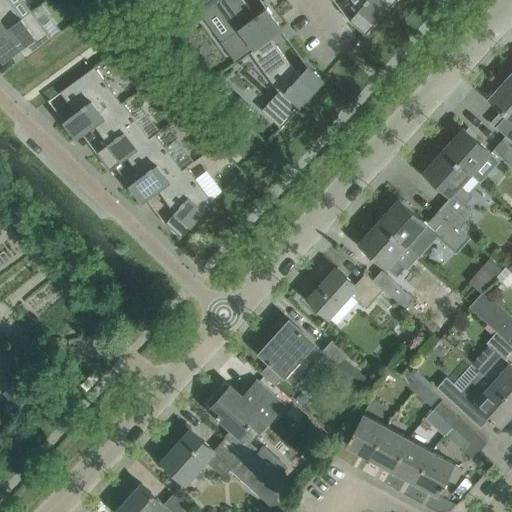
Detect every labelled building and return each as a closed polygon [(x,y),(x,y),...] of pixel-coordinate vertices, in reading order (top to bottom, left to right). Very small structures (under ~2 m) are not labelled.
[(22,17),(9,0),(0,0),(0,34),(32,11),(32,10),(22,17)] [(255,14),(245,0),(194,0),(188,5),(199,20),(218,6),(236,30),(222,40),(235,58),(234,58),(237,61),(250,52),(250,51),(270,36),(271,37),(282,28),(280,24),(267,7),(260,12),(259,11),(255,14)] [(352,0),(359,9),(350,20),(363,32),(365,34),(395,0),(352,0)] [(26,57),(52,38),(32,11),(0,34),(0,54),(4,59),(19,48),(26,57)] [(270,36),(250,51),(250,52),(279,90),(262,109),(281,127),(324,79),(321,77),(308,65),(299,75),(271,37),(270,36)] [(121,102),(95,65),(60,91),(76,111),(64,120),(75,134),(74,134),(76,137),(94,124),(124,102),(123,101),(121,102)] [(216,75),(206,82),(213,89),(220,79),(216,75)] [(153,78),(137,90),(144,100),(162,87),(153,78)] [(511,80),(509,78),(490,98),(491,99),(492,99),(508,113),(496,126),(511,140),(511,80)] [(149,137),(124,102),(94,124),(109,143),(97,152),(108,166),(107,166),(109,169),(127,156),(156,134),(156,133),(149,137)] [(185,112),(176,118),(185,131),(195,123),(185,112)] [(470,173),(473,175),(474,174),(483,182),(500,163),(490,154),(491,152),(464,127),(456,136),(458,138),(446,151),(470,173)] [(182,169),(156,134),(127,156),(141,175),(130,184),(140,198),(142,201),(158,189),(188,167),(187,166),(182,169)] [(511,144),(504,138),(495,147),(511,163),(511,144)] [(216,144),(208,152),(216,159),(224,151),(216,144)] [(432,162),(424,171),(453,197),(463,206),(472,196),(460,185),(470,173),(446,151),(434,163),(432,162)] [(181,237),(213,201),(188,167),(158,189),(175,212),(165,222),(179,234),(178,234),(181,237)] [(453,197),(441,210),(461,227),(472,215),(463,206),(453,197)] [(393,209),(381,222),(407,245),(419,256),(439,235),(444,239),(456,251),(470,236),(461,227),(441,210),(428,224),(411,209),(400,198),(391,207),(393,209)] [(368,233),(360,242),(387,266),(396,275),(404,266),(395,258),(407,245),(381,222),(370,235),(368,233)] [(491,258),(469,282),(481,293),(484,289),(503,269),(491,258)] [(355,284),(337,267),(309,298),(331,317),(351,294),(366,308),(373,299),(383,288),(373,279),(364,271),(363,272),(364,273),(355,284)] [(416,300),(403,289),(382,270),(373,279),(383,288),(395,298),(396,300),(407,310),(416,300)] [(386,311),(390,307),(396,300),(395,298),(383,288),(373,299),(386,311)] [(511,314),(484,289),(481,293),(480,294),(473,302),(469,306),(497,331),(508,341),(511,336),(511,314)] [(326,352),(323,349),(314,341),(290,319),(261,352),(269,359),(268,360),(272,363),(272,362),(287,376),(301,361),(310,369),(321,357),(326,352)] [(487,342),(503,356),(485,376),(511,400),(511,363),(506,358),(511,351),(511,344),(508,341),(497,331),(487,342)] [(366,380),(343,360),(349,354),(332,339),(323,349),(326,352),(327,353),(320,362),(334,374),(332,376),(352,394),(366,380)] [(416,391),(423,382),(407,367),(399,375),(416,391)] [(447,376),(437,386),(461,409),(471,399),(501,426),(511,413),(511,400),(485,376),(478,369),(460,388),(453,381),(447,376)] [(219,417),(220,416),(240,434),(251,421),(260,429),(282,404),(257,381),(243,397),(230,386),(211,407),(217,413),(216,414),(219,417)] [(416,391),(431,405),(439,397),(423,382),(416,391)] [(4,391),(17,408),(28,400),(15,383),(4,391)] [(453,427),(462,418),(445,403),(437,412),(453,427)] [(369,457),(387,426),(363,413),(346,445),(369,457)] [(462,418),(453,427),(469,442),(463,449),(471,457),(478,449),(479,450),(488,441),(462,418)] [(392,470),(410,438),(387,426),(369,457),(392,470)] [(191,429),(162,460),(186,482),(206,460),(224,476),(230,469),(270,505),(284,490),(226,436),(214,449),(191,429)] [(415,483),(433,451),(410,438),(392,470),(415,483)] [(433,451),(415,483),(438,495),(442,488),(443,488),(445,483),(448,477),(455,481),(463,467),(433,451)] [(182,511),(173,511),(169,508),(141,483),(117,510),(119,511),(192,511),(187,507),(182,511)]
